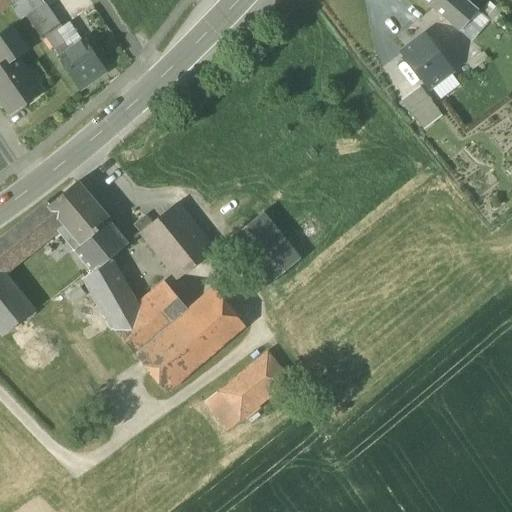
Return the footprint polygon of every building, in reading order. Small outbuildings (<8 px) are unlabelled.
[(0,0),(0,13),(10,6),(6,0),(0,0)] [(6,0),(10,6),(13,11),(29,0),(6,0)] [(20,21),(26,17),(44,4),(41,0),(29,0),(13,11),(20,21)] [(423,0),(433,8),(440,0),(423,0)] [(466,0),(440,0),(433,8),(459,31),(460,32),(471,18),(477,12),(478,10),(477,9),(466,0)] [(26,17),(43,41),(46,39),(55,32),(61,28),(44,4),(26,17)] [(471,18),(460,32),(472,42),(489,22),(477,12),(471,18)] [(61,28),(55,32),(68,50),(81,41),(68,23),(61,28)] [(0,35),(0,58),(20,44),(10,29),(0,35)] [(58,57),(68,50),(55,32),(46,39),(58,57)] [(401,53),(429,88),(449,73),(451,72),(423,36),(401,53)] [(82,41),(81,41),(68,50),(58,57),(79,88),(103,71),(82,41)] [(0,65),(0,96),(11,113),(38,94),(14,56),(0,65)] [(449,73),(429,88),(439,101),(459,85),(449,73)] [(423,131),(442,116),(420,87),(401,102),(423,131)] [(0,169),(9,164),(0,149),(0,169)] [(56,231),(74,253),(109,223),(76,183),(49,206),(48,204),(45,206),(61,227),(56,231)] [(140,232),(178,280),(212,253),(174,205),(150,224),(145,217),(134,226),(140,233),(140,232)] [(45,206),(0,242),(0,246),(14,265),(56,231),(61,227),(45,206)] [(231,238),(268,285),(300,260),(262,213),(231,238)] [(128,244),(109,223),(74,253),(91,272),(109,258),(110,260),(128,244)] [(0,246),(0,271),(2,274),(14,265),(0,246)] [(111,327),(135,357),(189,312),(164,282),(136,305),(110,260),(109,258),(91,272),(84,279),(111,327)] [(33,312),(2,274),(0,271),(0,330),(4,336),(33,312)] [(215,291),(189,312),(135,357),(166,394),(246,327),(215,291)] [(205,403),(226,430),(288,381),(266,354),(205,403)]
